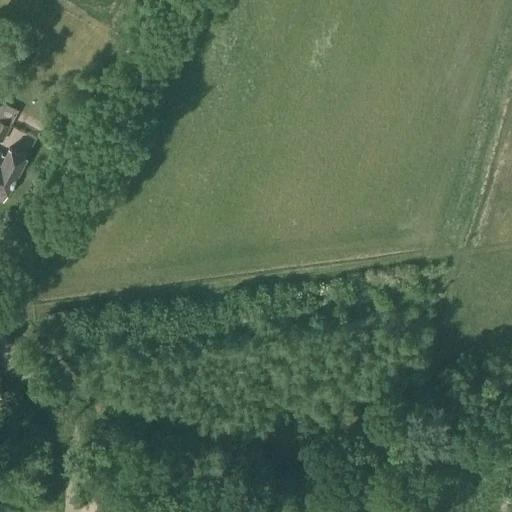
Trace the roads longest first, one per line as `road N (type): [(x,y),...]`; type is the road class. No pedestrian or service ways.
road 1 (track): [(34,234),(156,0)]
road 2 (unclassified): [(73,506),(65,427),(38,386),(0,356)]
